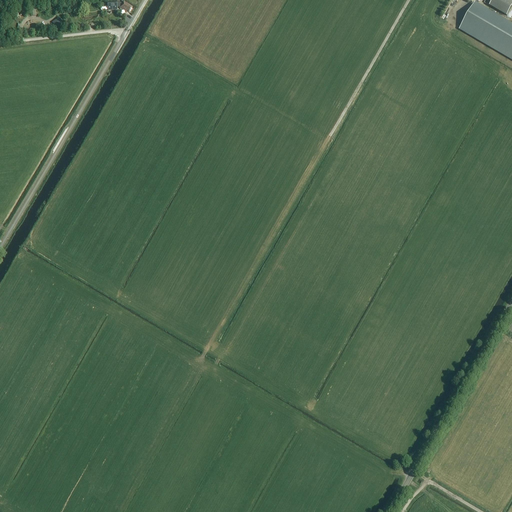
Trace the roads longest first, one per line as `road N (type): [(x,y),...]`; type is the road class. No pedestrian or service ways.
road 1 (unclassified): [(0,247),(144,0)]
road 2 (tertiary): [(390,511),(511,302)]
